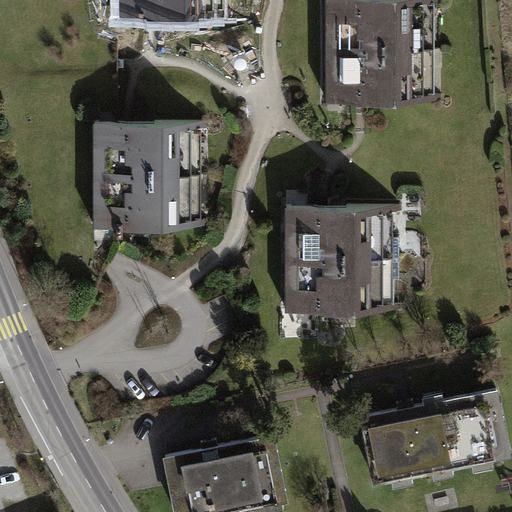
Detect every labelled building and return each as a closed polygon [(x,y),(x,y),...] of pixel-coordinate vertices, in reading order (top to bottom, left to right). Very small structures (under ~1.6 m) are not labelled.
[(208,0),(117,0),(118,11),(209,10),(208,0)] [(419,0),(328,0),(330,93),(420,92),(419,0)] [(183,124),(92,125),(94,227),(184,226),(183,124)] [(375,207),(284,208),(286,310),(376,309),(375,207)] [(486,388),(354,416),(369,484),(501,456),(486,388)] [(273,430),(170,455),(183,511),(259,511),(291,504),(273,430)]
